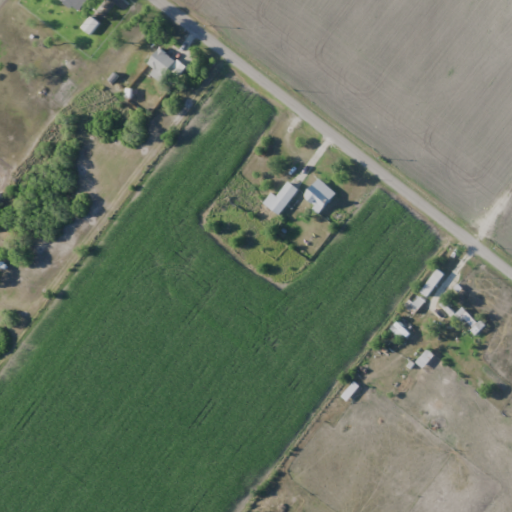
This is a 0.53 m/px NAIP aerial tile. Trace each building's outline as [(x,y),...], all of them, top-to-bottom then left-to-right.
[(87,0),(63,0),(79,12),(87,0)] [(80,27),(90,35),(99,23),(90,15),(80,27)] [(155,70),(151,75),(160,82),(177,63),(161,49),(148,64),(155,70)] [(304,197),(321,212),(337,194),(320,178),(304,197)] [(299,190),(289,182),(277,197),(272,193),(264,204),(279,215),(299,190)] [(444,274),(437,269),(421,292),(428,297),(444,274)] [(484,327),(463,307),(455,315),(475,336),(484,327)]
